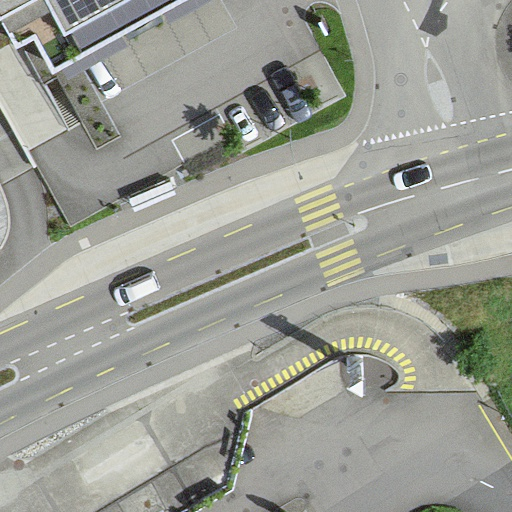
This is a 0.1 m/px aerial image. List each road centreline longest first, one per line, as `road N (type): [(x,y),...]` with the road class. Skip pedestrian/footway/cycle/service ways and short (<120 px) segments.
road 1 (primary): [(0,377),(466,184)]
road 2 (residential): [(466,184),(410,10)]
